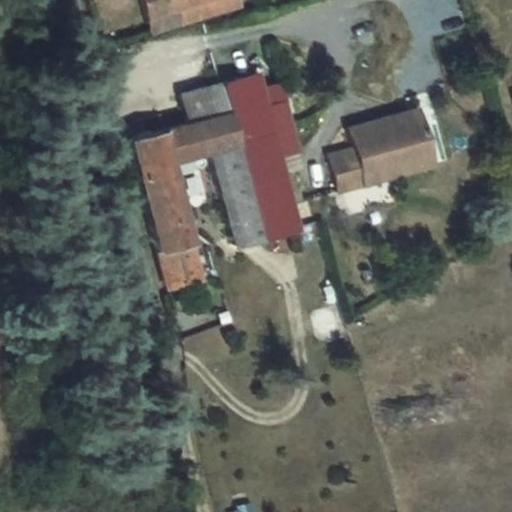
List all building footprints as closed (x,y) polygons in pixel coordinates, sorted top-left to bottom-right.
[(212,0),(141,0),(149,21),(212,0)] [(240,7),(237,0),(212,0),(149,21),(153,35),(240,7)] [(251,100),(247,88),(169,111),(175,137),(112,157),(147,299),(177,290),(149,179),(196,165),(222,258),(286,238),(274,190),(265,154),(285,148),(270,94),(251,100)] [(425,162),(414,118),(343,136),(346,150),(321,157),(333,204),(379,191),(377,174),(425,162)] [(265,154),(274,190),(295,184),(285,148),(265,154)] [(429,177),(425,162),(377,174),(379,191),(429,177)]
